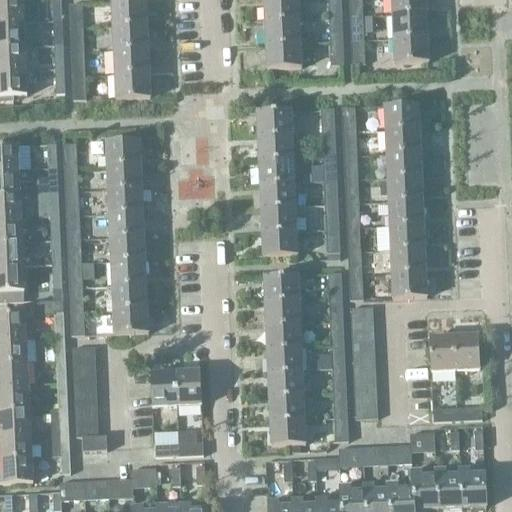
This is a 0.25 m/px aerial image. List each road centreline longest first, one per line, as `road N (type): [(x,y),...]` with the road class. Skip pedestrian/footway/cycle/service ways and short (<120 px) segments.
road 1 (residential): [(505,511),(491,217)]
road 2 (residential): [(228,511),(216,244)]
